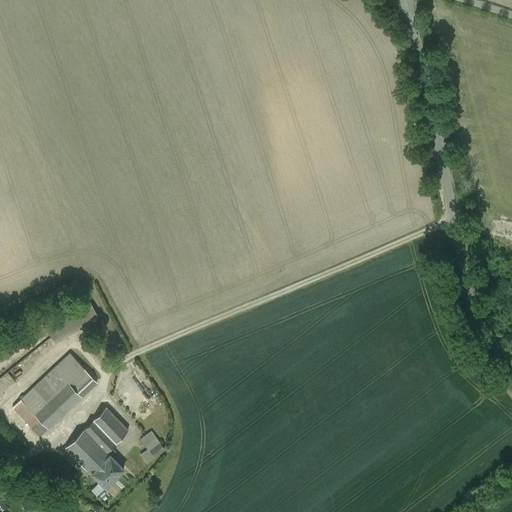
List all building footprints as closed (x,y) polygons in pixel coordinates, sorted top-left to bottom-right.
[(80,284),(52,300),(52,301),(37,309),(56,342),(99,317),(80,284)] [(70,353),(21,399),(33,412),(56,391),(50,384),(61,374),(81,396),(97,382),(70,353)] [(56,391),(33,412),(40,419),(48,428),(81,396),(61,374),(50,384),(56,391)] [(21,399),(12,406),(31,427),(40,419),(33,412),(21,399)] [(106,408),(65,446),(91,473),(109,456),(106,453),(128,431),(106,408)] [(31,427),(39,436),(48,428),(40,419),(31,427)] [(159,442),(149,449),(154,456),(164,449),(159,442)] [(109,456),(91,473),(104,487),(122,470),(109,456)] [(4,492),(0,495),(0,507),(4,511),(7,511),(16,504),(4,492)]
